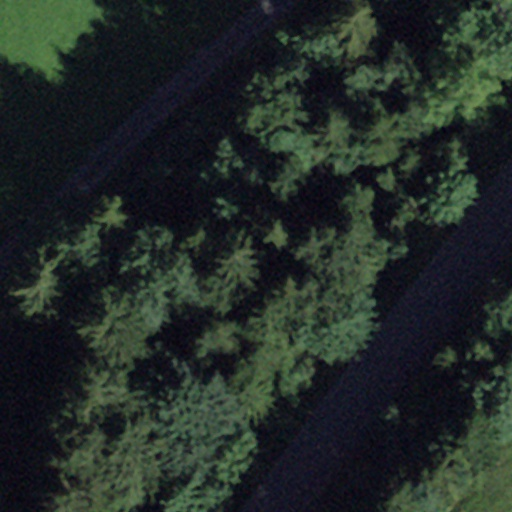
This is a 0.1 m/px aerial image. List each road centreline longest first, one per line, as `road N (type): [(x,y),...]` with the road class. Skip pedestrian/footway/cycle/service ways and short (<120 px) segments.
road 1 (track): [(0,266),(281,0)]
road 2 (unclassified): [(511,203),(277,511)]
